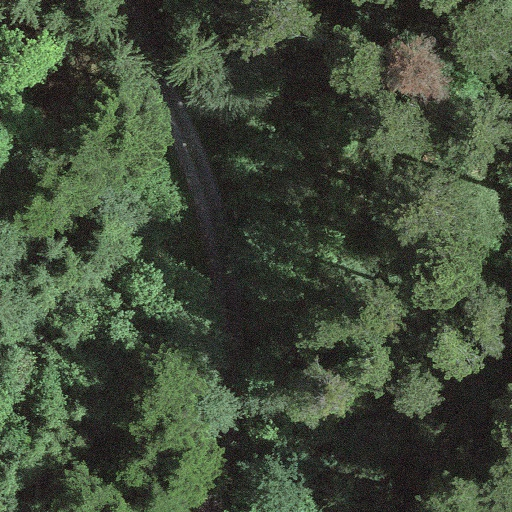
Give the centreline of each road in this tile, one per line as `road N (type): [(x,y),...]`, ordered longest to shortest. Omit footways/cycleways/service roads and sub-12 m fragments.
road 1 (track): [(123,0),(213,194),(235,293),(241,377),(224,511)]
road 2 (track): [(326,0),(318,81),(321,217),(298,342),(225,511)]
